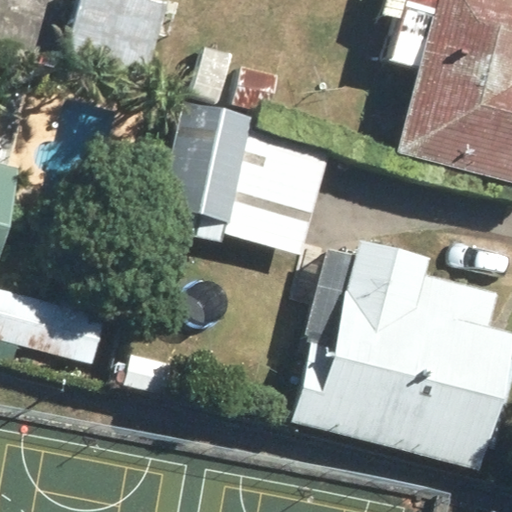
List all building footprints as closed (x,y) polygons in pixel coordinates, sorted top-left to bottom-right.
[(166,0),(63,0),(55,69),(142,78),(146,36),(163,37),(166,0)] [(378,31),(367,70),(392,77),(368,160),(511,200),(511,0),(367,0),(360,26),(378,31)] [(239,132),(173,117),(148,222),(205,236),(204,243),(287,263),(309,169),(234,152),(239,132)] [(0,191),(9,148),(0,146),(0,191)] [(310,244),(285,345),(292,347),(270,437),(460,484),(466,459),(474,461),(496,368),(483,365),(489,344),(474,341),(484,299),(406,280),(409,268),(310,244)] [(92,323),(0,304),(0,354),(82,371),(92,323)] [(167,361),(108,351),(100,401),(158,412),(167,361)]
